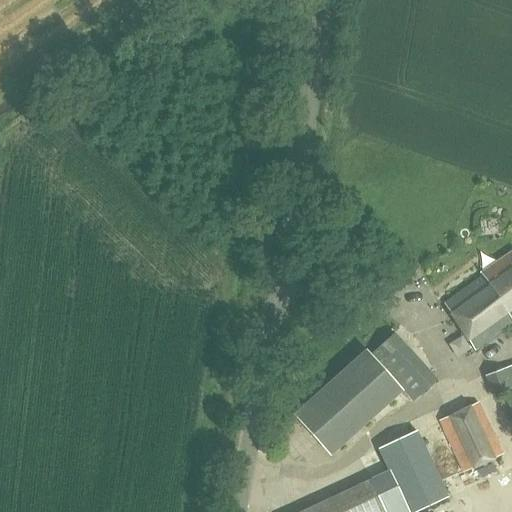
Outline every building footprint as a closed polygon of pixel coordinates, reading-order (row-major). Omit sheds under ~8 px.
[(443,304),(474,348),(511,322),(511,250),(480,273),(482,277),(443,304)] [(412,401),(436,380),(393,332),(370,353),(366,349),(294,413),(333,456),(404,392),(412,401)] [(494,398),(502,394),(511,416),(511,415),(511,364),(484,377),(492,397),(494,398)] [(438,421),(463,473),(503,454),(478,402),(438,421)] [(410,501),(414,511),(416,511),(448,498),(417,431),(379,449),(389,471),(404,503),(410,501)] [(493,464),(478,470),(481,478),(496,471),(493,464)] [(389,471),(371,480),(386,511),(407,511),(404,503),(389,471)]
